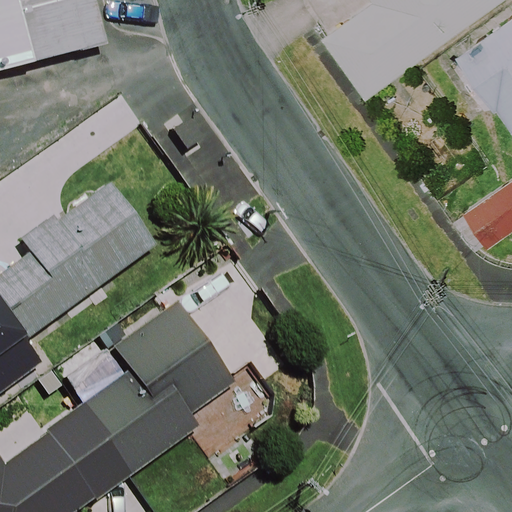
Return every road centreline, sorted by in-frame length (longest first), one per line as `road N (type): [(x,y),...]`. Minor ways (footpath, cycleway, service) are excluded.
road 1 (residential): [(477,422),(216,44),(203,0)]
road 2 (residential): [(477,422),(368,511)]
